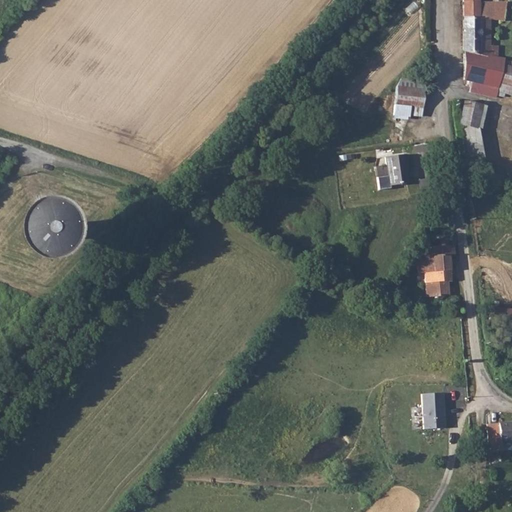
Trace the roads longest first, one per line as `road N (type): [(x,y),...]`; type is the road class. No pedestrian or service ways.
road 1 (unclassified): [(511,406),(483,387),(479,371),(443,101),(438,0)]
road 2 (track): [(483,387),(483,511)]
